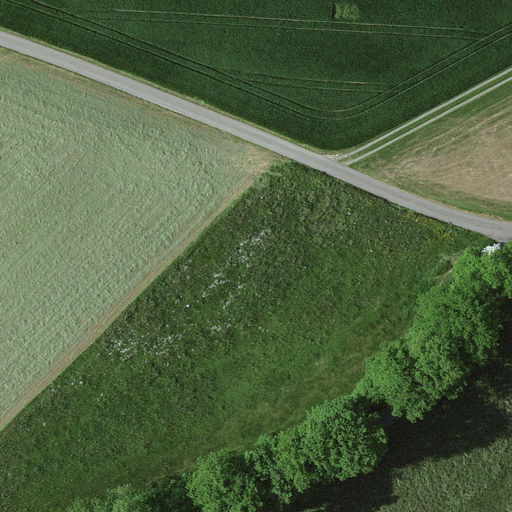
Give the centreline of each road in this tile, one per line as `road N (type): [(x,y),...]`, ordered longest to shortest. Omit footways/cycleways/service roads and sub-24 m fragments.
road 1 (track): [(0,38),(446,214),(511,231)]
road 2 (unknown): [(511,235),(498,277),(382,432),(270,511)]
road 3 (track): [(321,164),(382,143),(511,74)]
